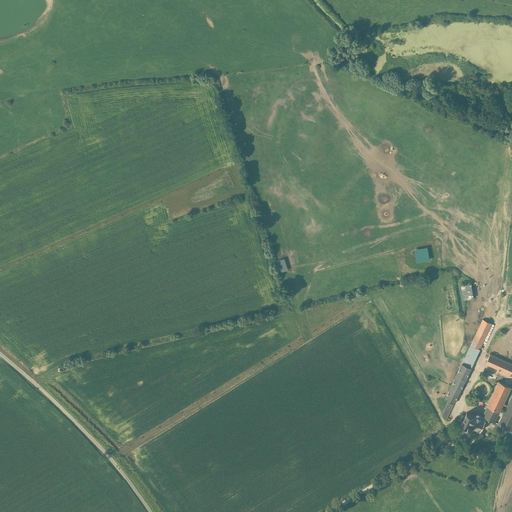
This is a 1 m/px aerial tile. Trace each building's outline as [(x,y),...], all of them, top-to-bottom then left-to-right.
[(271,203),(271,215),(279,216),(279,203),(271,203)] [(466,266),(457,267),(461,291),(470,290),(466,266)] [(483,319),(470,344),(480,349),(492,323),(483,319)] [(480,349),(470,344),(461,363),(471,367),(480,349)] [(511,363),(491,354),(487,363),(511,375),(511,363)] [(461,363),(444,398),(453,403),(471,367),(461,363)] [(510,387),(497,380),(480,415),(493,421),(510,387)] [(511,390),(496,423),(510,430),(511,424),(511,390)] [(473,415),(469,413),(468,416),(462,413),(460,416),(455,414),(453,418),(458,420),(456,425),(468,431),(469,428),(477,432),(483,419),(479,417),(480,415),(474,412),(473,415)]
